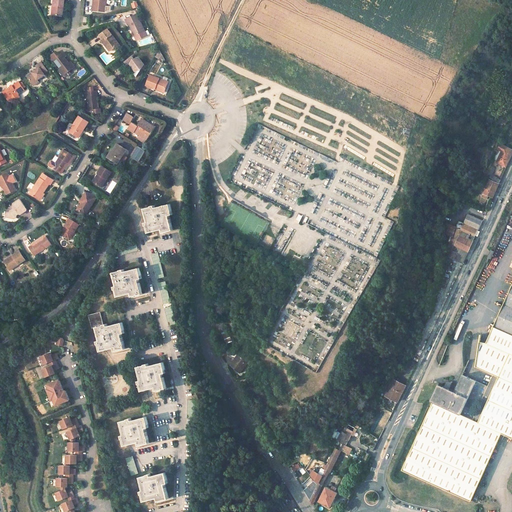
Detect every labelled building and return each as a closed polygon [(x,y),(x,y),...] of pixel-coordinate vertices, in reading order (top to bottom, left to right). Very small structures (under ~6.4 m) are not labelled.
[(51,0),(51,2),(54,3),(53,13),(62,14),(63,0),(51,0)] [(93,2),(92,9),(107,10),(107,0),(94,0),(94,2),(93,2)] [(145,31),(137,13),(126,18),(128,22),(129,21),(133,30),(134,30),(136,35),(137,35),(139,39),(147,35),(145,31)] [(119,43),(108,27),(100,33),(103,38),(101,39),(104,43),(105,41),(110,49),(119,43)] [(55,57),(62,67),(61,68),(64,73),(71,68),(68,62),(69,62),(65,55),(66,55),(64,51),(59,55),(56,51),(50,55),(53,59),(55,57)] [(130,64),(134,70),(133,73),(136,77),(143,65),(138,58),(134,61),(131,57),(125,62),(127,65),(130,64)] [(39,79),(46,74),(49,71),(42,61),(36,65),(38,68),(33,72),(34,73),(29,76),(35,85),(40,81),(39,79)] [(144,85),(155,89),(156,88),(164,91),(168,82),(149,74),(144,85)] [(21,81),(4,91),(9,98),(13,96),(15,100),(21,96),(20,94),(26,89),(21,81)] [(94,86),(87,87),(88,96),(88,101),(89,110),(93,109),(93,112),(94,112),(101,111),(100,107),(98,108),(97,99),(98,99),(97,90),(94,90),(94,86)] [(82,131),(83,128),(85,129),(90,121),(80,115),(69,132),(79,138),(83,132),(82,131)] [(133,120),(127,116),(124,121),(130,125),(133,120)] [(133,123),(129,130),(134,133),(135,132),(139,135),(145,139),(154,126),(143,119),(138,127),(133,123)] [(507,165),(511,154),(511,147),(501,142),(499,147),(503,149),(498,161),(507,165)] [(116,164),(125,151),(117,145),(112,153),(111,152),(107,158),(116,164)] [(140,161),(145,149),(136,145),(131,157),(140,161)] [(51,161),(64,170),(71,160),(72,160),(75,155),(64,148),(60,153),(62,154),(58,160),(54,157),(51,161)] [(100,176),(95,183),(103,189),(113,174),(104,168),(99,175),(100,176)] [(0,178),(8,192),(18,187),(9,171),(1,175),(2,177),(0,178)] [(39,197),(48,181),(50,182),(53,177),(43,171),(39,179),(38,178),(30,191),(39,197)] [(499,183),(490,180),(484,194),(493,198),(499,183)] [(89,208),(96,197),(87,191),(81,200),(82,200),(77,207),(83,211),(86,207),(89,208)] [(465,200),(460,197),(453,210),(459,213),(465,200)] [(16,204),(11,207),(9,215),(18,216),(19,211),(20,211),(21,213),(29,208),(22,198),(16,202),(16,204)] [(152,208),(146,210),(149,222),(146,223),(147,227),(149,227),(150,232),(164,229),(164,232),(174,229),(170,215),(173,214),(170,204),(157,207),(156,205),(152,206),(152,208)] [(464,223),(459,220),(455,227),(447,223),(443,232),(451,236),(453,236),(445,253),(464,262),(469,252),(467,251),(477,229),(478,229),(482,220),(468,213),(464,223)] [(65,225),(60,232),(69,237),(71,233),(72,234),(79,223),(69,217),(64,224),(65,225)] [(272,225),(269,229),(277,233),(279,229),(272,225)] [(35,256),(52,246),(45,236),(39,240),(39,241),(29,247),(31,250),(35,256)] [(136,244),(119,248),(121,255),(138,251),(136,244)] [(8,269),(25,258),(19,250),(14,254),(14,255),(4,262),(8,269)] [(159,253),(152,254),(157,279),(165,277),(159,253)] [(121,273),(115,274),(118,286),(115,286),(116,291),(118,290),(120,296),(132,293),(133,296),(142,294),(139,280),(142,279),(140,268),(126,271),(125,269),(120,270),(121,273)] [(511,280),(492,326),(487,337),(480,340),(477,341),(474,369),(490,376),(486,388),(459,377),(452,393),(435,386),(428,403),(431,405),(402,471),(471,502),(498,440),(501,439),(503,434),(511,437),(511,280)] [(165,281),(158,283),(163,304),(171,302),(165,281)] [(172,306),(165,308),(169,326),(176,324),(172,306)] [(101,313),(90,316),(93,330),(97,329),(104,327),(104,325),(101,313)] [(282,333),(293,338),(299,327),(288,321),(282,333)] [(107,324),(104,325),(104,327),(97,329),(100,342),(98,342),(99,346),(101,345),(102,352),(115,349),(115,352),(126,349),(123,334),(125,334),(122,323),(108,326),(107,324)] [(226,351),(224,346),(221,348),(224,353),(235,359),(238,354),(232,351),(226,351)] [(50,363),(62,359),(60,355),(55,357),(55,355),(53,352),(44,356),(47,364),(50,363)] [(249,359),(239,352),(238,354),(235,359),(231,365),(241,371),(249,359)] [(145,366),(138,367),(141,381),(139,381),(139,384),(141,384),(143,391),(156,388),(156,390),(167,388),(164,373),(166,372),(163,362),(149,365),(148,364),(145,364),(145,366)] [(61,367),(60,363),(58,364),(52,366),(45,369),(49,377),(58,374),(57,371),(56,369),(61,367)] [(58,405),(72,400),(68,391),(66,392),(62,380),(50,384),(52,389),(50,389),(50,390),(53,395),(54,400),(56,399),(58,405)] [(405,386),(393,380),(385,396),(397,402),(405,386)] [(56,406),(58,405),(56,399),(54,400),(53,395),(50,396),(52,401),(54,400),(56,406)] [(74,426),(80,423),(79,420),(74,422),(73,420),(72,417),(62,421),(66,429),(74,426)] [(128,421),(121,422),(124,435),(122,435),(123,439),(124,439),(126,445),(139,442),(139,445),(149,443),(146,427),(148,427),(146,417),(133,420),(132,418),(128,419),(128,421)] [(77,438),(82,436),(81,433),(80,432),(85,430),(84,426),(82,427),(75,429),(69,432),(72,440),(74,440),(77,438)] [(350,431),(344,427),(342,432),(341,431),(337,440),(343,443),(347,435),(348,435),(350,431)] [(84,452),(86,452),(86,448),(81,448),(81,446),(81,443),(77,443),(77,438),(74,440),(74,443),(71,443),(70,451),(77,452),(84,452)] [(339,449),(335,447),(328,463),(325,469),(329,471),(339,449)] [(138,452),(133,453),(137,471),(143,470),(138,452)] [(68,466),(71,466),(71,464),(78,464),(78,461),(78,459),(84,460),(84,456),(77,455),(68,455),(68,466)] [(291,467),(293,472),(299,468),(300,470),(303,469),(299,462),(291,467)] [(74,475),(77,475),(77,471),(71,471),(71,469),(71,466),(68,466),(61,466),(61,474),(68,475),(74,475)] [(329,471),(325,469),(318,483),(322,484),(329,471)] [(147,476),(141,478),(144,491),(141,491),(142,495),(144,495),(145,501),(158,498),(159,500),(169,498),(166,484),(168,483),(166,472),(152,476),(151,473),(147,475),(147,476)] [(69,482),(74,482),(74,478),(68,478),(59,478),(58,487),(63,487),(66,487),(68,487),(69,484),(69,482)] [(321,487),(317,485),(312,495),(306,487),(303,489),(313,504),(321,487)] [(69,497),(75,495),(73,491),(68,493),(67,492),(66,489),(66,487),(63,487),(63,490),(57,493),(60,501),(69,497)] [(331,490),(325,487),(319,499),(319,501),(330,506),(337,492),(331,490)] [(353,491),(346,487),(342,495),(349,498),(353,491)] [(69,511),(72,511),(74,511),(73,509),(76,508),(75,505),(74,504),(79,502),(78,498),(76,499),(70,501),(63,504),(66,511),(69,511)]
